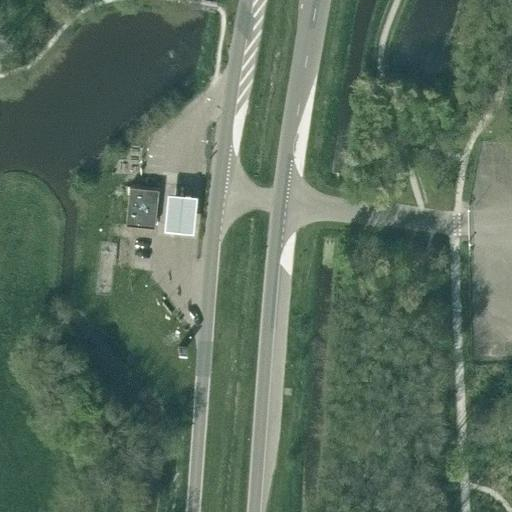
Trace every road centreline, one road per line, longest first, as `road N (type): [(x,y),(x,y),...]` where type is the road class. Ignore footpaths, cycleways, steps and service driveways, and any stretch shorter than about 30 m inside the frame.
road 1 (primary): [(255,511),(294,121),(314,0)]
road 2 (primary): [(248,0),(217,176),(193,511)]
